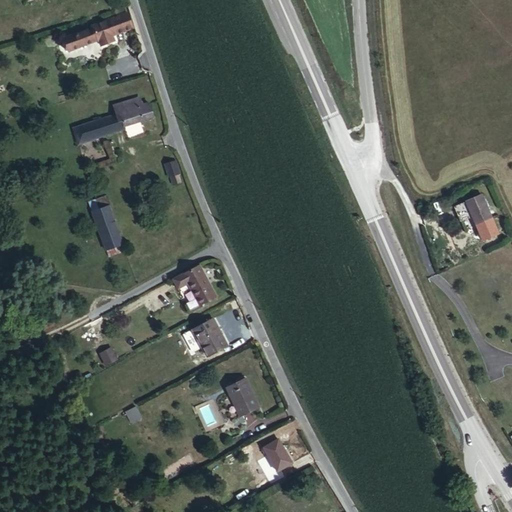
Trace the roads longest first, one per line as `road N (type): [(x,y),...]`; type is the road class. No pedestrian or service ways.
road 1 (unclassified): [(353,511),(222,248)]
road 2 (primary): [(481,445),(359,178)]
road 3 (unclassified): [(222,248),(130,0)]
road 4 (primary): [(359,178),(276,0)]
road 5 (tertiary): [(359,178),(373,138),(363,0)]
road 6 (residential): [(222,248),(91,318)]
